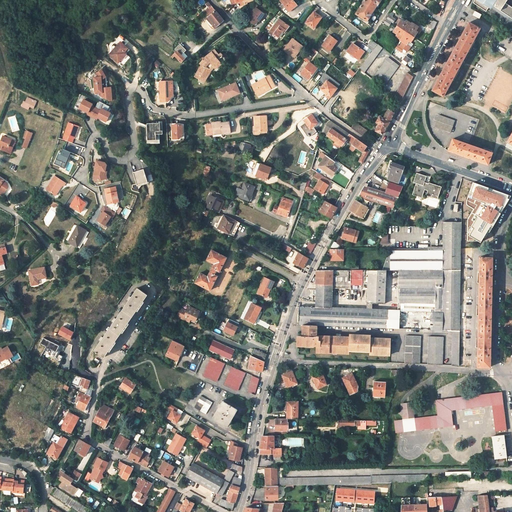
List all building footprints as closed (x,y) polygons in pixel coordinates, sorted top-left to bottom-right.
[(281,0),(279,3),(289,13),(297,5),(291,0),(281,0)] [(369,17),(371,14),(374,9),(376,6),(377,6),(380,1),(377,0),(364,0),(355,15),(366,22),(369,17)] [(486,12),(491,5),(492,5),(492,6),(511,19),(511,0),(475,0),(473,3),(486,12)] [(201,7),(204,11),(210,6),(207,2),(204,5),(201,7)] [(209,16),(207,18),(213,24),(210,26),(213,29),(222,22),(210,6),(204,11),(209,16)] [(247,19),(256,25),(264,13),(255,8),(247,19)] [(306,23),(314,29),(321,18),(314,12),(306,23)] [(391,22),(392,23),(395,20),(391,17),(392,16),(389,13),(387,16),(388,16),(384,23),(388,26),(391,22)] [(209,28),(210,26),(213,24),(207,18),(205,20),(207,23),(206,24),(209,28)] [(274,34),(279,38),(285,30),(286,31),(289,26),(279,19),(268,32),(273,36),(274,34)] [(405,23),(401,20),(398,23),(397,26),(395,28),(393,27),(391,31),(398,36),(397,37),(402,40),(401,42),(404,44),(402,47),(405,49),(411,41),(412,42),(418,33),(417,32),(419,28),(412,23),(410,25),(406,22),(405,23)] [(481,29),(469,22),(464,31),(451,56),(437,81),(432,90),(443,96),(481,29)] [(322,46),(330,52),(338,41),(330,35),(322,46)] [(285,51),(292,57),(301,45),(294,39),(285,51)] [(128,48),(121,41),(110,54),(119,62),(124,56),(122,54),(125,51),(128,48)] [(347,52),(357,60),(360,56),(361,56),(364,52),(353,44),(347,52)] [(359,69),(364,73),(383,48),(378,44),(359,69)] [(181,58),(183,56),(185,55),(180,47),(174,51),(175,53),(169,57),(171,59),(174,57),(179,64),(183,62),(181,58)] [(194,78),(199,81),(200,79),(205,83),(214,69),(220,63),(218,60),(216,58),(219,56),(215,51),(206,58),(207,60),(204,62),(203,61),(200,65),(202,66),(194,78)] [(387,57),(372,79),(383,88),(398,66),(387,57)] [(158,68),(162,64),(157,60),(153,64),(158,68)] [(301,74),(309,80),(317,69),(310,63),(301,74)] [(100,77),(94,77),(96,93),(102,92),(102,96),(110,100),(112,100),(111,87),(108,87),(102,87),(102,80),(106,77),(102,70),(97,73),(100,77)] [(325,73),(319,80),(325,84),(321,90),(327,94),(325,97),(329,99),(340,84),(325,73)] [(400,102),(409,84),(413,77),(407,73),(394,97),(400,102)] [(263,91),(264,92),(275,86),(270,75),(252,85),(257,94),(263,91)] [(171,93),(171,81),(160,81),(161,101),(168,101),(173,95),(171,93)] [(235,82),(218,89),(221,99),(231,95),(231,96),(239,93),(235,82)] [(184,97),(172,97),(172,106),(184,106),(184,97)] [(37,102),(28,98),(24,105),(34,110),(37,102)] [(93,104),(84,99),(80,108),(89,112),(87,114),(92,116),(96,108),(92,106),(93,104)] [(101,110),(96,108),(92,116),(97,119),(98,117),(107,121),(111,113),(102,108),(101,110)] [(375,130),(382,134),(392,117),(395,114),(388,109),(383,118),(379,116),(376,121),(379,123),(375,130)] [(311,113),(302,120),(305,124),(301,126),(309,137),(316,132),(313,128),(318,124),(311,113)] [(435,127),(450,132),(455,120),(439,115),(435,127)] [(268,134),(267,119),(265,119),(265,116),(254,117),(255,127),(253,127),(254,135),(268,134)] [(368,131),(347,117),(343,123),(364,137),(368,131)] [(334,123),(330,120),(325,123),(322,132),(326,135),(330,129),(334,123)] [(162,143),(162,133),(165,133),(164,121),(146,122),(147,143),(162,143)] [(79,126),(68,122),(64,135),(74,138),(79,126)] [(221,131),(221,134),(229,133),(228,122),(220,123),(218,123),(218,122),(211,123),(211,124),(211,127),(212,132),(221,131)] [(330,129),(345,139),(349,134),(334,123),(330,129)] [(178,138),(184,139),(184,125),(182,125),(179,125),(172,125),(172,138),(178,138)] [(345,139),(330,129),(326,135),(342,145),(346,139),(345,139)] [(32,133),(26,131),(23,138),(25,138),(29,140),(32,133)] [(345,139),(346,139),(348,141),(353,144),(352,145),(362,152),(364,149),(367,146),(349,134),(345,139)] [(10,145),(12,140),(4,136),(0,144),(0,148),(10,153),(13,147),(10,145)] [(458,154),(466,157),(470,145),(452,139),(448,151),(458,154)] [(245,144),(241,142),(237,152),(241,154),(245,144)] [(245,144),(241,154),(246,156),(250,146),(245,144)] [(466,157),(480,162),(488,164),(492,153),(470,145),(466,157)] [(68,151),(62,149),(60,152),(58,152),(53,164),(60,167),(62,162),(65,163),(68,156),(67,155),(68,151)] [(362,163),(364,160),(367,154),(368,152),(364,149),(362,152),(363,153),(358,161),(362,163)] [(334,162),(325,156),(318,166),(331,176),(337,169),(332,165),(334,162)] [(105,163),(97,161),(95,169),(96,170),(97,170),(96,172),(95,172),(94,176),(95,181),(104,180),(103,176),(106,175),(107,172),(105,171),(107,165),(105,163)] [(398,183),(404,167),(391,163),(388,170),(390,171),(387,179),(398,183)] [(256,175),(266,179),(271,168),(260,164),(256,175)] [(144,169),(133,173),(137,184),(131,186),(132,191),(140,193),(137,186),(148,183),(144,169)] [(322,194),(330,181),(322,176),(317,172),(314,177),(320,180),(314,189),(322,194)] [(416,183),(412,195),(424,199),(426,196),(437,201),(442,188),(428,183),(428,184),(424,183),(427,176),(417,173),(413,182),(416,183)] [(65,183),(54,176),(45,189),(54,195),(57,190),(58,190),(62,185),(63,186),(65,183)] [(6,181),(0,178),(0,193),(2,195),(4,192),(8,191),(10,188),(9,185),(5,182),(6,181)] [(261,185),(253,182),(251,186),(255,187),(254,189),(260,190),(261,185)] [(239,197),(249,201),(254,189),(255,187),(251,186),(244,183),(241,190),(237,188),(234,194),(239,196),(239,197)] [(365,183),(361,190),(357,196),(392,208),(399,193),(401,187),(389,183),(384,193),(366,187),(368,185),(365,183)] [(472,207),(477,192),(475,191),(476,188),(471,186),(469,191),(467,190),(463,201),(466,202),(466,204),(472,207)] [(116,187),(106,189),(108,201),(111,200),(112,203),(119,202),(116,187)] [(209,195),(204,206),(209,208),(216,212),(222,201),(209,195)] [(81,199),(77,196),(71,206),(81,213),(87,204),(83,201),(80,199),(81,199)] [(273,212),(287,217),(293,201),(282,198),(279,208),(275,206),(273,212)] [(319,211),(331,217),(334,212),(337,208),(325,201),(319,211)] [(355,201),(351,207),(349,211),(361,218),(367,207),(355,201)] [(116,214),(105,206),(102,211),(104,212),(98,221),(106,226),(111,217),(113,218),(116,214)] [(209,208),(204,206),(201,214),(206,216),(209,208)] [(221,230),(233,236),(240,223),(227,217),(221,230)] [(461,249),(461,222),(443,222),(442,249),(442,271),(460,271),(461,249)] [(76,227),(65,242),(73,249),(84,233),(76,227)] [(355,232),(345,229),(342,239),(352,243),(355,232)] [(381,237),(379,243),(387,243),(388,234),(383,234),(381,237)] [(309,255),(319,238),(315,236),(312,243),(309,241),(304,252),(309,255)] [(289,253),(292,249),(283,243),(281,248),(289,253)] [(389,249),(382,270),(385,270),(442,271),(442,249),(427,249),(427,245),(418,245),(418,249),(389,249)] [(341,249),(329,249),(330,260),(343,260),(343,255),(341,255),(341,249)] [(226,258),(212,250),(207,260),(214,263),(207,277),(200,273),(194,283),(210,291),(226,258)] [(293,262),(303,268),(308,258),(299,253),(293,262)] [(490,367),(491,258),(479,257),(477,367),(490,367)] [(28,271),(31,284),(38,282),(37,278),(45,276),(42,266),(28,271)] [(316,284),(332,284),(332,270),(316,270),(309,282),(316,283),(316,284)] [(367,288),(367,303),(372,303),(385,304),(385,288),(385,270),(382,270),(358,270),(350,270),(332,270),(332,284),(332,288),(367,288)] [(442,271),(385,270),(385,288),(397,289),(435,289),(442,289),(443,273),(441,273),(442,271)] [(459,331),(460,271),(442,271),(441,273),(443,273),(442,289),(441,331),(451,331),(459,331)] [(274,283),(264,279),(257,294),(265,298),(269,290),(270,290),(274,283)] [(332,302),(332,288),(332,284),(316,284),(315,301),(332,302)] [(103,357),(109,350),(125,326),(141,303),(147,295),(137,288),(94,351),(103,357)] [(435,289),(397,289),(397,310),(400,311),(400,313),(398,313),(398,329),(433,330),(435,289)] [(442,289),(435,289),(433,330),(441,331),(442,289)] [(257,316),(259,312),(261,308),(251,304),(244,319),(253,323),(256,316),(257,316)] [(372,309),(367,309),(315,307),(299,306),(298,324),(302,324),(317,325),(398,329),(398,313),(400,313),(400,311),(397,310),(372,309)] [(190,319),(194,321),(199,311),(188,307),(186,311),(180,309),(176,316),(188,322),(190,319)] [(236,336),(240,325),(229,320),(224,331),(236,336)] [(59,334),(72,340),(77,331),(63,325),(59,334)] [(316,332),(304,331),(304,335),(302,335),(297,335),(297,345),(312,346),(313,345),(317,345),(316,352),(349,353),(349,351),(369,351),(369,354),(390,355),(390,338),(370,337),(370,335),(350,334),(349,336),(318,335),(318,332),(316,332)] [(459,331),(451,331),(451,365),(459,366),(459,331)] [(406,336),(405,363),(420,364),(421,336),(406,336)] [(428,364),(442,365),(443,337),(429,336),(428,364)] [(58,353),(62,345),(44,337),(41,344),(48,347),(44,354),(61,361),(64,356),(58,353)] [(176,360),(183,345),(172,340),(165,355),(176,360)] [(234,350),(213,341),(209,350),(230,359),(234,350)] [(267,354),(254,349),(251,356),(264,362),(267,354)] [(195,373),(204,354),(196,351),(188,370),(195,373)] [(264,362),(251,356),(249,370),(263,372),(264,362)] [(225,364),(211,358),(203,375),(216,381),(225,364)] [(245,373),(232,367),(224,385),(237,390),(245,373)] [(296,383),(291,371),(282,375),(287,387),(296,383)] [(327,385),(321,373),(312,376),(318,388),(327,385)] [(84,394),(90,397),(92,389),(88,388),(90,380),(83,378),(74,374),(71,383),(82,386),(81,390),(85,392),(84,394)] [(359,388),(353,374),(343,378),(350,394),(358,391),(359,388)] [(254,395),(259,379),(252,376),(247,392),(254,395)] [(120,386),(130,393),(135,385),(125,378),(120,386)] [(386,397),(387,382),(375,381),(374,388),(376,388),(376,396),(386,397)] [(84,410),(90,397),(84,394),(80,392),(78,396),(81,397),(76,407),(84,410)] [(506,430),(503,403),(502,394),(502,392),(435,401),(437,416),(414,419),(413,415),(416,411),(412,408),(412,407),(401,408),(401,410),(398,413),(402,416),(403,420),(394,421),(395,433),(452,426),(451,411),(492,406),(495,432),(506,430)] [(194,408),(205,414),(212,403),(201,396),(194,408)] [(212,418),(227,427),(237,410),(222,401),(212,418)] [(298,402),(289,402),(289,409),(287,409),(286,419),(297,419),(298,402)] [(93,421),(105,427),(111,416),(113,417),(116,411),(103,404),(93,421)] [(176,413),(178,409),(170,405),(168,408),(173,411),(169,418),(177,423),(181,415),(176,413)] [(69,411),(60,427),(68,431),(72,423),(75,424),(79,416),(69,411)] [(286,422),(286,419),(275,418),(275,430),(286,430),(286,428),(287,428),(287,422),(286,422)] [(211,440),(202,435),(204,430),(197,426),(193,433),(200,438),(198,442),(207,447),(211,440)] [(49,427),(43,438),(49,441),(55,430),(49,427)] [(175,432),(168,450),(179,455),(187,437),(175,432)] [(125,455),(128,449),(125,447),(129,440),(119,434),(113,444),(123,450),(121,453),(125,455)] [(60,438),(54,435),(51,441),(53,442),(47,453),(56,458),(66,440),(60,437),(60,438)] [(506,458),(505,446),(503,435),(492,437),(495,459),(506,458)] [(112,439),(106,436),(103,442),(108,445),(112,439)] [(281,453),(286,453),(286,448),(273,448),(273,436),(262,436),(260,445),(258,453),(274,453),(274,457),(281,457),(281,453)] [(304,446),(304,437),(288,438),(288,446),(304,446)] [(90,445),(80,439),(75,449),(80,452),(84,455),(90,445)] [(239,459),(243,447),(236,443),(234,442),(230,457),(239,459)] [(138,462),(144,452),(134,446),(128,457),(133,460),(138,462)] [(144,451),(144,452),(138,462),(144,465),(145,466),(148,461),(147,461),(149,457),(148,456),(145,454),(146,452),(144,451)] [(102,479),(103,478),(105,477),(103,473),(104,470),(106,471),(109,462),(97,458),(95,467),(96,468),(92,479),(97,481),(98,479),(100,478),(102,479)] [(158,470),(162,473),(165,474),(168,476),(174,466),(164,461),(158,470)] [(243,472),(244,466),(233,462),(231,467),(243,472)] [(132,467),(124,463),(121,469),(118,474),(126,478),(132,467)] [(224,480),(193,463),(186,476),(221,496),(233,473),(229,471),(224,480)] [(277,467),(265,467),(265,486),(277,485),(277,467)] [(57,476),(61,478),(64,480),(60,487),(73,495),(77,489),(70,484),(73,480),(64,474),(64,473),(60,470),(57,476)] [(49,481),(56,477),(52,472),(46,476),(49,481)] [(424,478),(424,475),(370,476),(283,478),(283,485),(284,485),(335,485),(370,484),(370,483),(424,482),(424,478)] [(0,490),(12,492),(12,493),(22,494),(24,482),(20,481),(20,483),(17,483),(18,481),(7,480),(7,481),(4,481),(4,479),(1,479),(1,478),(0,477),(0,490)] [(136,499),(140,502),(151,484),(138,477),(136,481),(138,482),(134,489),(136,490),(134,494),(137,496),(136,499)] [(232,509),(237,494),(242,479),(240,478),(240,480),(233,478),(226,500),(220,498),(218,504),(232,509)] [(335,485),(333,491),(367,497),(370,484),(335,485)] [(277,485),(265,486),(265,500),(277,499),(278,485),(277,485)] [(162,511),(175,491),(169,487),(155,511),(162,511)] [(78,511),(86,511),(88,509),(57,489),(53,495),(78,511)] [(367,497),(333,491),(331,502),(329,511),(369,511),(371,502),(372,498),(367,497)] [(489,511),(487,495),(478,495),(479,511),(489,511)] [(443,509),(441,496),(428,496),(428,497),(429,505),(440,505),(441,509),(443,509)] [(457,496),(441,496),(443,509),(443,511),(452,510),(457,496)] [(174,508),(178,510),(179,509),(185,511),(188,511),(193,503),(185,498),(182,504),(177,502),(174,508)] [(281,511),(284,503),(276,503),(273,511),(281,511)]
